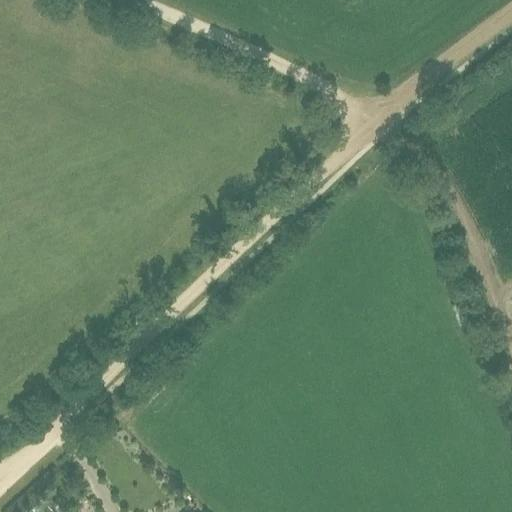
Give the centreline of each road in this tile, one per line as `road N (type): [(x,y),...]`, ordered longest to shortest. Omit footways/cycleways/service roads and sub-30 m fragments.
road 1 (track): [(0,472),(376,120)]
road 2 (track): [(376,120),(282,65),(130,0)]
road 3 (track): [(511,346),(459,211),(427,166),(376,120)]
road 4 (track): [(376,120),(511,16)]
